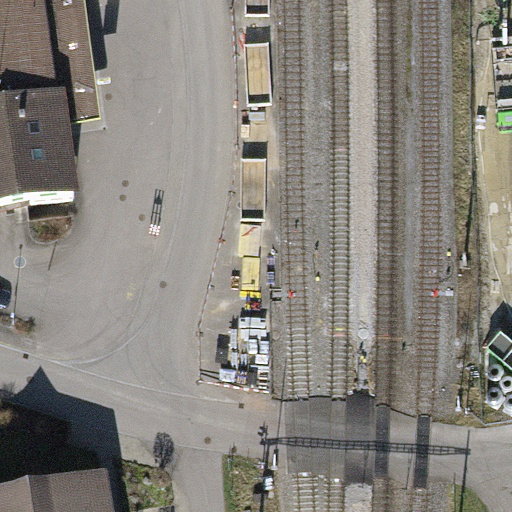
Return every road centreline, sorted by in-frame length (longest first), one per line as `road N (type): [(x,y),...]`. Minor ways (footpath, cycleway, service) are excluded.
road 1 (residential): [(202,0),(214,75),(212,176),(159,416)]
road 2 (residential): [(202,428),(511,458)]
road 3 (residential): [(0,372),(159,416)]
